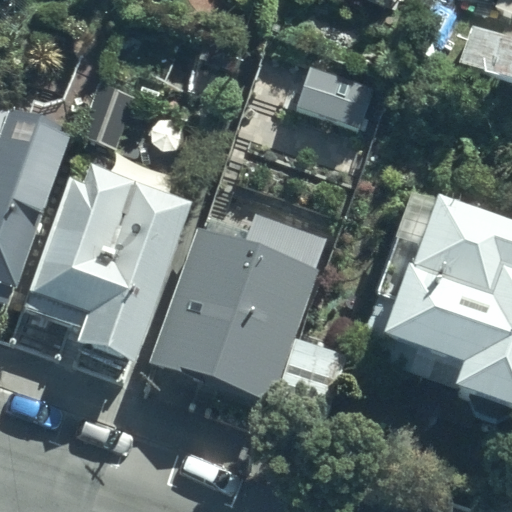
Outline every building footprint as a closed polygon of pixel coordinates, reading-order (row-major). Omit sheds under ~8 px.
[(511,40),(468,27),(456,65),(511,83),(511,40)] [(331,78),(309,71),(294,119),(350,136),(352,131),(357,133),(371,87),(332,75),(331,78)] [(75,128),(0,103),(0,298),(18,304),(75,128)] [(140,365),(193,203),(92,169),(88,182),(69,176),(24,308),(84,328),(79,344),(140,365)] [(511,409),(511,223),(435,195),(432,203),(407,193),(389,241),(394,243),(374,297),(378,299),(354,364),(379,373),(382,365),(449,390),(450,387),(511,409)] [(345,372),(291,355),(327,246),(251,222),(244,243),(197,228),(149,375),(325,432),(345,372)]
